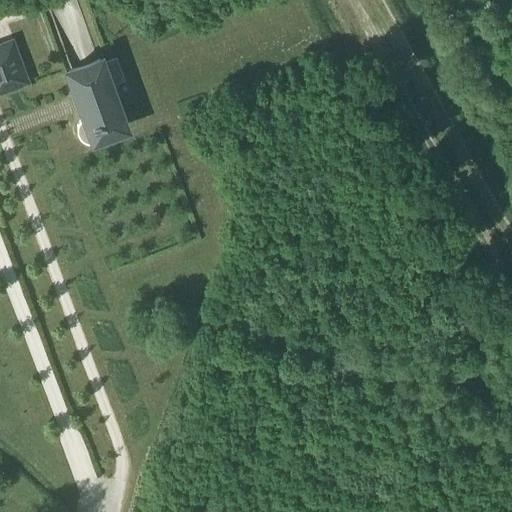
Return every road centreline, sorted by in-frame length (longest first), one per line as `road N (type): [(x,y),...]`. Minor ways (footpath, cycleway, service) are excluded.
road 1 (track): [(511,248),(370,0)]
road 2 (unknown): [(93,511),(60,451),(0,297)]
